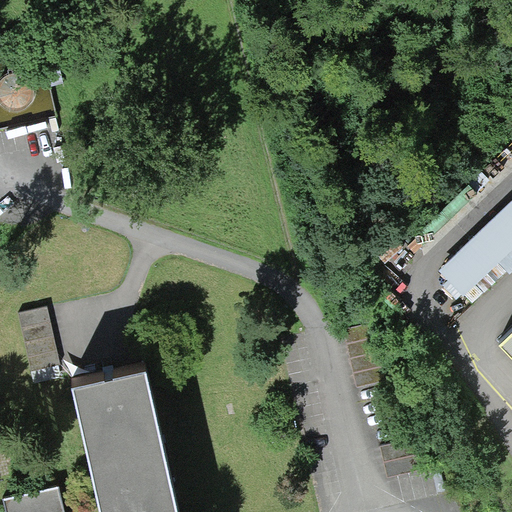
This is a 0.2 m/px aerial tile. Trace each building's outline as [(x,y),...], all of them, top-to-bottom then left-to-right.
[(53,75),(36,77),(35,67),(11,70),(17,121),(58,116),(53,75)] [(440,274),(464,299),(497,267),(506,276),(511,270),(511,206),(511,205),(440,274)] [(60,366),(47,306),(18,312),(31,372),(60,366)] [(374,324),(344,331),(357,389),(387,382),(374,324)] [(511,335),(501,346),(511,357),(511,335)] [(100,511),(179,511),(147,364),(71,381),(100,511)] [(415,441),(381,449),(388,479),(422,471),(415,441)] [(6,511),(64,511),(58,487),(3,500),(6,511)]
